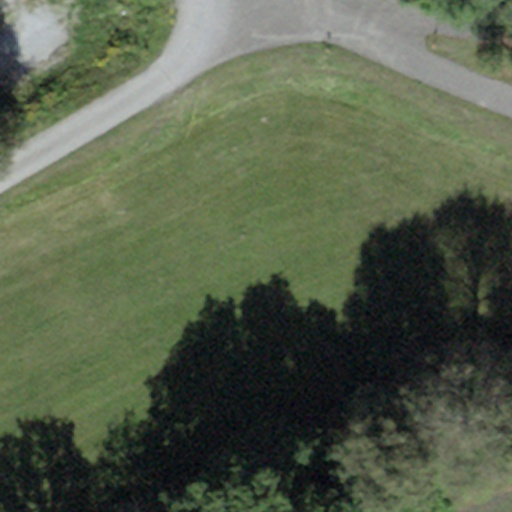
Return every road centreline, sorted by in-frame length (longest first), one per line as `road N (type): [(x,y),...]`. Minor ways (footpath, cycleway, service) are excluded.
road 1 (unclassified): [(239,0),(154,84),(0,176)]
road 2 (track): [(270,0),(399,65),(511,107)]
